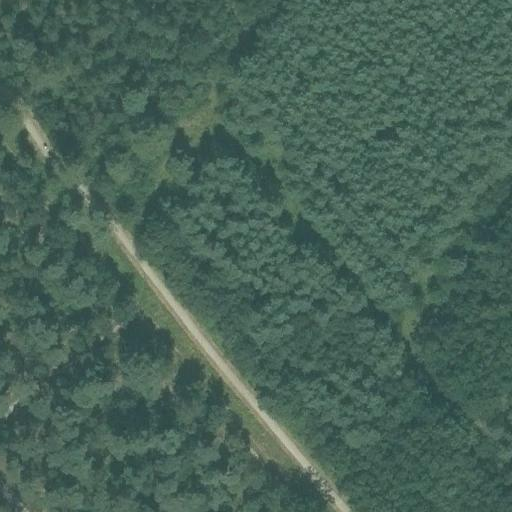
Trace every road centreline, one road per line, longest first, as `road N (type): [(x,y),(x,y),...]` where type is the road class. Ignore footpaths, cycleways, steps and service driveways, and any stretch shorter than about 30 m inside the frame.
road 1 (track): [(305,511),(0,145)]
road 2 (track): [(0,419),(165,292)]
